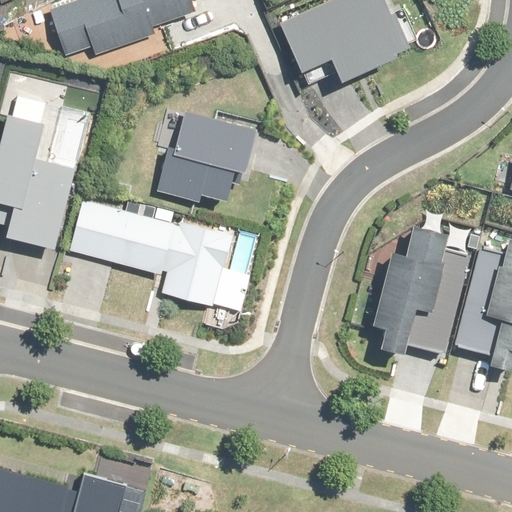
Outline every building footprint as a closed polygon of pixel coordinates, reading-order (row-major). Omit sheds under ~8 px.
[(197,0),(85,0),(52,13),(69,58),(93,49),(97,57),(155,34),(153,28),(196,12),(192,2),(197,0)] [(406,51),(383,0),(341,0),(283,27),(304,73),(334,59),(343,80),(406,51)] [(170,145),(159,196),(200,205),(202,194),(233,201),(237,182),(246,184),(258,128),(185,113),(178,147),(170,145)] [(55,130),(11,118),(0,156),(0,202),(17,208),(9,236),(55,249),(77,171),(46,162),(55,130)] [(235,237),(84,202),(72,254),(168,276),(164,295),(241,313),(250,275),(228,270),(235,237)] [(449,345),(475,254),(463,250),(465,242),(415,227),(409,246),(393,260),(373,325),(387,329),(382,347),(405,354),(408,344),(446,356),(449,345)] [(482,256),(456,347),(492,358),(490,364),(511,370),(511,240),(504,263),(482,256)] [(77,491),(0,468),(0,511),(143,511),(148,495),(82,475),(77,491)]
